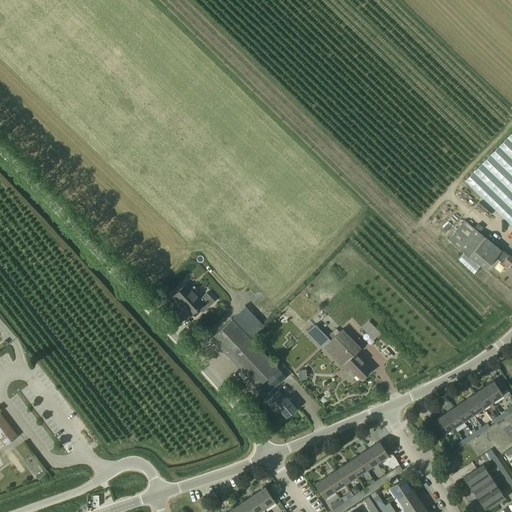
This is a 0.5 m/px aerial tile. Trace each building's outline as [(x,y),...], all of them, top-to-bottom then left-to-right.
[(449,240),(469,257),(485,270),(496,257),(502,263),(508,268),(505,271),(511,276),(511,257),(509,254),(508,255),(502,249),(501,250),(485,237),(465,220),(449,240)] [(190,289),(182,280),(169,293),(187,312),(195,304),(203,312),(215,301),(207,293),(200,299),(194,294),(198,290),(194,286),(190,289)] [(246,305),(211,337),(248,377),(257,387),(279,368),(251,337),(264,325),(258,319),(262,316),(254,307),(250,310),(246,305)] [(374,340),(382,333),(369,320),(362,327),(374,340)] [(307,333),(311,337),(341,367),(345,363),(350,368),(361,379),(370,370),(360,359),(355,354),(361,348),(342,329),(330,340),(315,325),(307,333)] [(268,377),(255,389),(262,398),(263,397),(266,401),(265,401),(273,410),(277,406),(286,417),(296,408),(287,397),(286,398),(279,389),(274,393),(271,390),(276,386),(268,377)] [(494,380),(484,387),(493,401),(503,394),(505,396),(509,393),(506,388),(502,392),(494,380)] [(484,387),(474,394),(484,408),(493,401),(484,387)] [(474,394),(464,400),(474,414),(484,408),(474,394)] [(464,400),(455,407),(464,421),(474,414),(464,400)] [(511,406),(507,410),(502,414),(505,418),(511,412),(511,406)] [(455,407),(445,413),(454,427),(464,421),(455,407)] [(0,412),(0,437),(6,445),(18,435),(0,412)] [(454,427),(445,413),(435,420),(444,434),(454,427)] [(502,414),(492,420),(495,424),(505,418),(502,414)] [(476,428),(471,431),(475,437),(485,431),(482,427),(477,430),(476,428)] [(465,438),(463,440),(465,444),(475,437),(471,431),(463,436),(465,438)] [(379,441),(368,449),(377,462),(378,462),(388,455),(379,441)] [(368,449),(358,456),(367,469),(377,462),(368,449)] [(358,456),(347,462),(356,476),(367,469),(358,456)] [(496,456),(492,459),(499,470),(503,467),(496,456)] [(347,462),(337,469),(346,483),(356,476),(347,462)] [(483,464),(464,477),(479,499),(498,487),(483,464)] [(400,465),(385,475),(389,480),(403,470),(400,465)] [(40,481),(48,474),(45,469),(36,476),(40,481)] [(337,469),(326,476),(335,490),(338,488),(346,483),(337,469)] [(372,478),(373,480),(375,482),(375,481),(378,487),(389,480),(385,475),(384,472),(376,477),(375,476),(372,478)] [(326,476),(315,483),(319,488),(325,497),(335,490),(326,476)] [(405,477),(390,487),(397,498),(412,488),(405,477)] [(371,484),(364,488),(368,494),(378,487),(375,481),(375,482),(373,480),(369,482),(371,484)] [(265,487),(254,494),(264,509),(275,502),(265,487)] [(498,487),(479,499),(485,508),(488,506),(489,508),(505,498),(498,487)] [(364,488),(354,495),(357,500),(368,494),(364,488)] [(412,488),(397,498),(404,508),(419,499),(412,488)] [(254,494),(244,501),(250,511),(258,511),(264,509),(254,494)] [(357,500),(354,495),(343,502),(347,507),(357,500)] [(378,495),(373,498),(380,509),(385,506),(378,495)] [(363,499),(365,503),(371,511),(375,511),(378,511),(371,500),(368,496),(363,499)] [(341,499),(330,506),(332,510),(343,502),(341,499)] [(419,499),(404,508),(406,511),(420,511),(425,509),(419,499)] [(250,511),(244,501),(233,508),(235,511),(250,511)] [(328,511),(339,511),(347,507),(343,502),(332,510),(328,511)]
